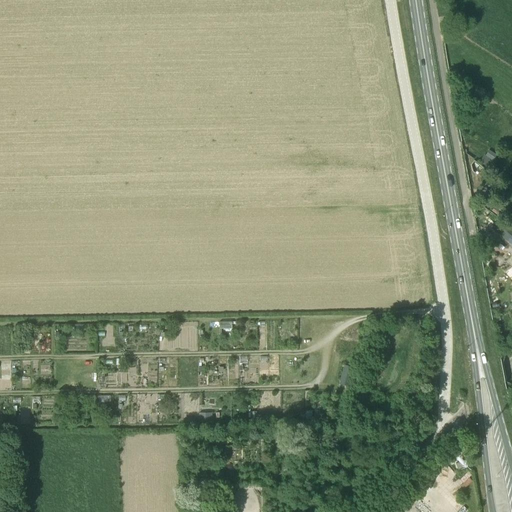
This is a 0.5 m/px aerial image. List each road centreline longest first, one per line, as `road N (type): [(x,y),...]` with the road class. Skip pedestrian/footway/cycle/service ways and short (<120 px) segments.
road 1 (unclassified): [(447,429),(444,308),(390,0)]
road 2 (primary): [(487,409),(415,0)]
